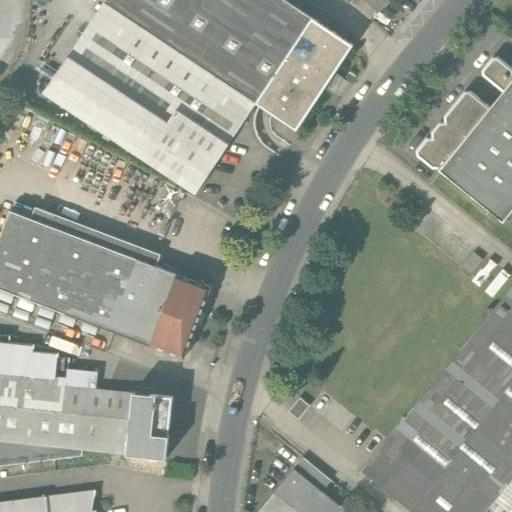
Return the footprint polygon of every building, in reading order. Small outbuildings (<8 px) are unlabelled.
[(106,0),(104,4),(257,105),(260,107),(266,111),(272,115),(298,132),(331,81),(353,47),(279,0),(106,0)] [(372,19),(378,13),(362,0),(355,0),(353,3),(372,19)] [(362,0),(378,13),(388,0),(362,0)] [(236,137),(257,105),(104,4),(43,97),(197,197),(231,144),(236,137)] [(502,90),(487,108),(469,94),(466,94),(445,117),(446,125),(440,125),(433,133),(434,140),(428,140),(418,152),(419,158),(432,166),(444,166),(440,171),(500,221),(511,206),(511,70),(497,59),(494,59),(484,69),(484,75),(502,90)] [(12,210),(0,240),(0,285),(183,355),(209,286),(156,266),(161,253),(38,207),(34,218),(12,210)] [(474,252),(459,270),(468,277),(483,260),(474,252)] [(511,288),(362,471),(411,511),(484,511),(511,478),(511,288)] [(0,372),(57,378),(59,354),(34,352),(35,345),(0,341),(0,372)] [(70,368),(69,379),(68,384),(98,387),(99,371),(70,368)] [(0,440),(84,449),(131,454),(137,391),(98,387),(68,384),(69,379),(57,378),(0,372),(0,440)] [(177,395),(137,391),(131,454),(171,458),(177,395)] [(300,398),(289,412),(298,420),(309,406),(300,398)] [(0,465),(83,455),(84,449),(0,440),(0,465)] [(305,459),(296,470),(323,493),(332,481),(305,459)] [(347,511),(323,493),(296,470),(261,511),(347,511)] [(0,501),(0,511),(98,511),(96,489),(0,501)]
